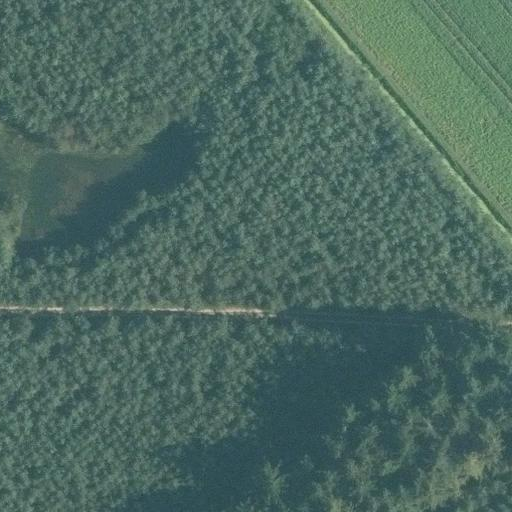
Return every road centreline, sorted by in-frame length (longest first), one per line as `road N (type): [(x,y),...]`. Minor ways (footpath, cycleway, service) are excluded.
road 1 (track): [(511,343),(0,308)]
road 2 (track): [(372,511),(511,395)]
